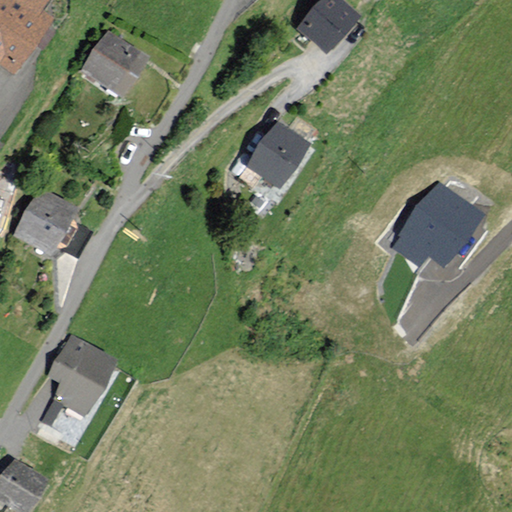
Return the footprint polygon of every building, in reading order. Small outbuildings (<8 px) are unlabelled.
[(40,0),(0,0),(0,56),(16,67),(47,21),(33,11),(40,0)] [(358,16),(338,0),(325,0),(301,29),(328,51),(358,16)] [(147,61),(108,34),(87,66),(125,92),(147,61)] [(307,145),(277,125),(250,164),(280,184),(307,145)] [(477,216),(441,188),(396,245),(417,262),(429,247),(443,258),(477,216)] [(76,209),(43,192),(20,233),(52,251),(76,209)] [(117,361),(75,337),(52,376),(65,383),(56,398),(86,415),(117,361)] [(48,483),(15,464),(0,490),(0,493),(32,511),(48,483)]
